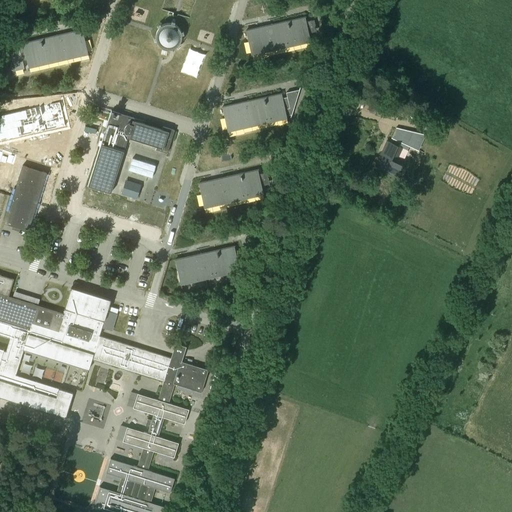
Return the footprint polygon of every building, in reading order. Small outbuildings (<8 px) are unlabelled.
[(305,16),(246,30),(252,54),(311,41),(309,32),(317,30),(314,20),(307,21),(305,16)] [(183,37),(183,35),(183,34),(182,33),(182,32),(182,31),(181,30),(181,29),(180,28),(180,27),(179,26),(178,25),(177,25),(176,24),(175,24),(174,23),(173,23),(172,22),(169,22),(167,22),(166,23),(165,23),(163,24),(162,25),(161,25),(160,26),(159,27),(159,28),(158,29),(158,30),(157,31),(157,32),(157,33),(156,34),(156,35),(156,36),(156,38),(157,39),(157,40),(157,41),(158,42),(159,43),(159,44),(160,45),(161,45),(162,46),(163,47),(165,48),(166,48),(167,48),(168,49),(169,49),(171,49),(172,48),(173,48),(174,48),(176,47),(177,46),(178,46),(179,45),(179,44),(180,43),(181,42),(181,41),(182,40),(182,39),(182,38),(183,37)] [(24,43),(18,41),(17,44),(9,46),(13,59),(10,69),(15,71),(25,68),(23,60),(27,59),(29,67),(89,54),(83,29),(24,43)] [(282,93),(222,106),(228,131),(288,117),(287,115),(292,114),(300,89),(286,92),(287,96),(283,97),(282,93)] [(378,105),(376,115),(383,116),(385,107),(378,105)] [(0,144),(6,144),(65,130),(59,106),(0,120),(1,122),(0,121),(0,144)] [(135,117),(112,110),(88,185),(111,192),(129,137),(157,146),(156,149),(167,152),(175,130),(164,126),(162,129),(134,120),(135,117)] [(423,140),(421,145),(434,150),(435,145),(423,140)] [(377,160),(400,165),(406,145),(382,141),(377,160)] [(128,170),(152,178),(156,165),(132,158),(128,170)] [(258,169),(199,183),(204,207),(264,194),(262,185),(269,183),(267,172),(259,174),(258,169)] [(0,216),(41,207),(36,182),(0,190),(0,216)] [(124,183),(121,194),(137,199),(140,188),(124,183)] [(235,246),(175,259),(181,283),(240,270),(238,261),(246,260),(244,249),(236,250),(235,246)] [(72,287),(64,312),(8,295),(14,278),(0,274),(0,396),(66,417),(73,392),(63,389),(16,375),(24,349),(89,369),(92,358),(164,380),(158,399),(138,394),(134,406),(134,407),(154,413),(152,420),(148,419),(146,425),(150,426),(148,432),(128,426),(128,427),(124,440),(144,446),(137,466),(111,458),(107,472),(122,476),(117,491),(124,493),(122,498),(101,492),(97,509),(105,511),(148,511),(146,511),(147,506),(142,505),(144,499),(151,501),(155,487),(170,491),(174,477),(148,469),(154,450),(174,456),(179,442),(159,436),(165,416),(185,423),(189,409),(169,403),(175,383),(201,391),(208,369),(168,356),(100,335),(102,327),(108,310),(111,299),(72,287)] [(108,310),(102,327),(112,330),(117,313),(108,310)] [(128,405),(134,406),(138,394),(132,392),(128,405)] [(128,427),(121,425),(117,438),(124,440),(128,427)]
